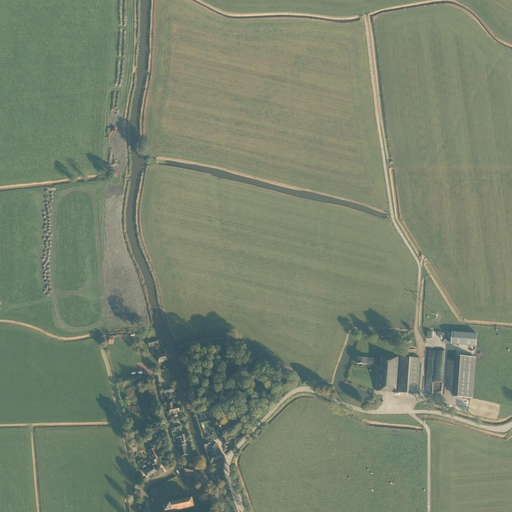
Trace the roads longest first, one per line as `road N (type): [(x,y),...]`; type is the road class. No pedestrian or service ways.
road 1 (tertiary): [(239,511),(229,456),(298,389),(368,411),(441,413),(489,428),(511,424)]
road 2 (residential): [(148,511),(146,484),(177,464),(151,370)]
